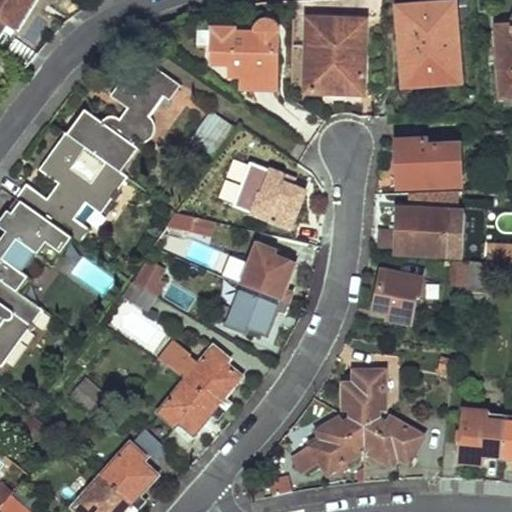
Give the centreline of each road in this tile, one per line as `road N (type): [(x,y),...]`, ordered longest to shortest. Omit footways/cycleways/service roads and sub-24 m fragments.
road 1 (residential): [(197,511),(319,338),(341,279),(349,148)]
road 2 (residential): [(0,141),(89,34),(159,0)]
road 3 (residential): [(339,511),(511,511)]
